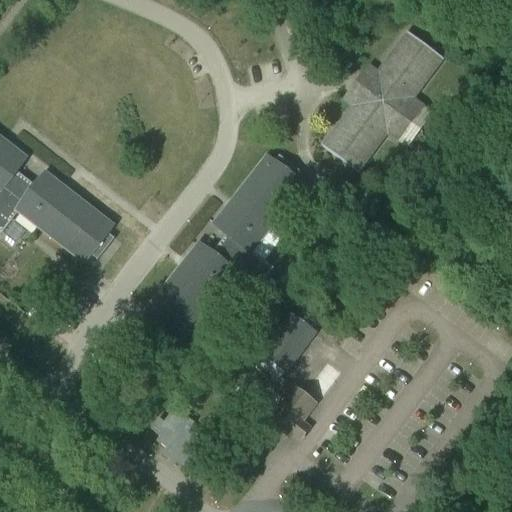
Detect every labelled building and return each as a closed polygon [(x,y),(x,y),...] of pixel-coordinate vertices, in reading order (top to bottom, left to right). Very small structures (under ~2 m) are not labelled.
[(436,7),(424,23),(443,37),(455,21),(436,7)] [(407,33),(372,81),(322,147),(357,173),(387,134),(397,142),(423,107),(413,99),(442,60),(407,33)] [(112,227),(68,192),(45,175),(35,187),(15,172),(25,159),(0,139),(0,232),(1,234),(18,212),(84,263),(90,255),(97,261),(114,239),(107,234),(112,227)] [(266,158),(232,202),(214,225),(227,235),(211,255),(198,245),(146,312),(153,317),(147,325),(169,341),(174,334),(183,340),(234,275),(255,292),(273,269),(252,252),(303,186),(295,180),(300,173),(279,156),(273,164),(266,158)] [(333,198),(315,184),(308,193),(326,207),(333,198)] [(306,256),(293,248),(288,255),(266,240),(257,254),(292,277),(306,256)] [(287,375),(318,334),(291,313),(260,355),(287,375)] [(326,362),(331,371),(352,360),(347,350),(326,362)] [(295,388),(268,423),(289,439),(293,434),(300,441),(310,428),(301,423),(316,404),(295,388)] [(162,454),(192,477),(215,446),(191,429),(195,424),(174,408),(164,423),(159,419),(150,430),(160,437),(157,441),(167,448),(162,454)]
